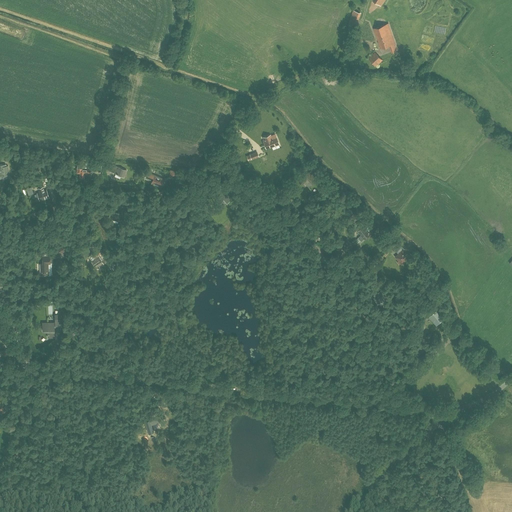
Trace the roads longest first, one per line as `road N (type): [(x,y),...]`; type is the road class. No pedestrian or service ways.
road 1 (track): [(162,198),(206,172),(255,96),(0,8)]
road 2 (unclassified): [(434,410),(30,369)]
road 3 (track): [(30,369),(68,342),(162,198),(113,186),(0,233)]
road 4 (track): [(212,163),(323,252),(356,253),(361,269),(370,262),(364,255)]
road 5 (unclassified): [(255,96),(354,54),(369,0)]
road 6 (track): [(83,511),(30,369)]
road 7 (unclassified): [(362,511),(379,474),(429,435),(434,410)]
